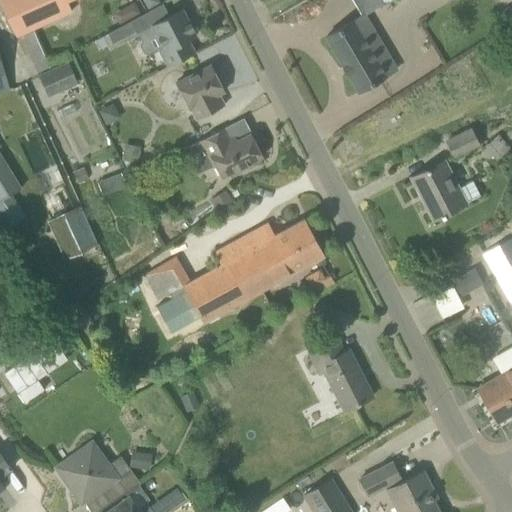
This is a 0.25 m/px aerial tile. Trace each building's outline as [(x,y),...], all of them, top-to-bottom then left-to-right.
[(0,0),(0,4),(16,36),(71,12),(65,0),(0,0)] [(142,0),(139,0),(113,9),(117,21),(146,10),(142,0)] [(181,10),(150,26),(163,48),(158,50),(167,67),(194,53),(187,40),(195,36),(193,33),(197,31),(190,19),(187,20),(181,10)] [(359,92),(386,76),(361,35),(372,29),(363,14),(326,36),(344,66),(342,67),(343,68),(345,68),(347,71),(346,74),(348,73),(359,92)] [(133,35),(138,33),(147,28),(140,15),(122,24),(120,25),(104,34),(109,44),(110,46),(133,35)] [(109,44),(104,34),(95,38),(100,49),(109,44)] [(49,96),(77,84),(68,63),(40,76),(49,96)] [(223,92),(210,65),(176,82),(197,119),(224,105),(218,94),(223,92)] [(436,136),(478,113),(478,111),(475,113),(459,83),(462,81),(461,79),(445,88),(418,102),(408,108),(408,109),(410,109),(422,131),(420,131),(421,133),(431,128),(436,136)] [(231,143),(223,128),(201,141),(212,161),(215,159),(224,177),(262,157),(249,133),(231,143)] [(446,140),(455,157),(478,145),(470,128),(446,140)] [(0,205),(21,193),(0,159),(0,205)] [(444,160),(411,178),(420,194),(422,193),(434,218),(432,219),(433,220),(466,202),(480,195),(472,181),(459,188),(444,160)] [(119,187),(130,183),(125,170),(114,174),(119,187)] [(96,247),(79,209),(48,222),(65,261),(96,247)] [(264,225),(236,241),(216,251),(222,262),(190,280),(176,256),(154,267),(155,268),(143,275),(155,299),(182,283),(202,320),(210,316),(264,285),(323,255),(304,220),(271,238),(264,225)] [(511,237),(483,254),(511,306),(511,237)] [(460,295),(482,283),(473,267),(451,278),(460,295)] [(451,284),(429,294),(440,316),(462,305),(451,284)] [(37,373),(67,353),(53,333),(4,367),(17,387),(24,397),(44,383),(37,373)] [(343,352),(337,340),(310,354),(320,373),(325,370),(345,410),(347,409),(359,403),(372,396),(348,350),(343,352)] [(496,422),(511,413),(511,367),(477,388),(496,422)] [(104,488),(114,502),(140,483),(130,469),(118,477),(92,440),(54,467),(65,482),(68,480),(74,488),(71,491),(81,505),(104,488)] [(129,466),(149,469),(152,453),(132,450),(129,466)] [(402,482),(392,462),(361,478),(369,494),(386,486),(398,511),(438,511),(429,493),(433,491),(423,471),(402,482)] [(302,495),(312,511),(351,511),(331,478),(302,495)] [(129,495),(127,497),(105,511),(153,511),(145,501),(137,507),(129,495)]
